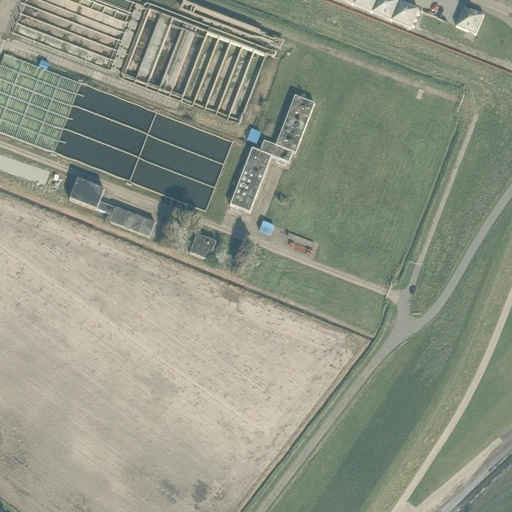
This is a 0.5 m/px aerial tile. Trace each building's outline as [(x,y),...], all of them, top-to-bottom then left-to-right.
[(393,0),(338,0),(411,29),(418,10),(393,0)] [(434,3),(429,15),(436,18),(441,5),(434,3)] [(464,9),(457,27),(475,34),(483,16),(464,9)] [(253,151),(231,208),(251,215),(273,159),(289,165),(293,155),(297,155),(316,106),(304,101),(306,95),(299,92),(297,99),(296,98),(277,148),(266,144),(262,154),(253,151)] [(261,147),(266,135),(256,131),(251,143),(261,147)] [(77,182),(69,202),(112,218),(110,225),(151,240),(157,224),(101,204),(106,192),(77,182)] [(198,235),(191,255),(211,263),(218,242),(198,235)]
